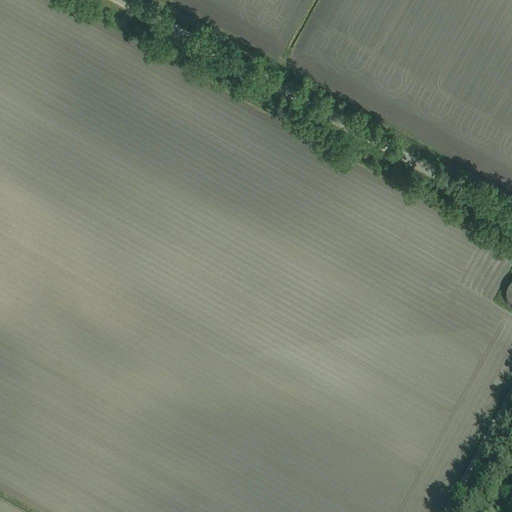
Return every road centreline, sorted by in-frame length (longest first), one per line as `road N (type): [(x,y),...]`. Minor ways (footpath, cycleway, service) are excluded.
road 1 (unclassified): [(511,218),(118,0)]
road 2 (track): [(511,391),(445,511)]
